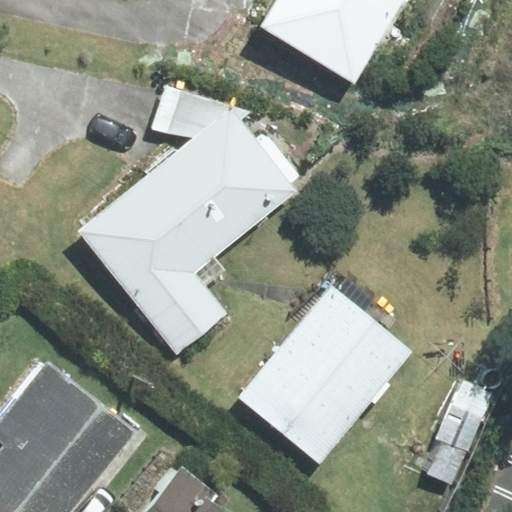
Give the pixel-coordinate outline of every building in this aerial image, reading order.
[(387,0),(261,0),(247,24),(340,80),(387,0)] [(222,106),(157,89),(144,129),(184,137),(213,112),(222,106)] [(202,257),(280,192),(213,112),(184,137),(69,233),(169,352),(215,313),(194,288),(214,271),(202,257)] [(309,289),(225,397),(308,462),(393,353),(309,289)] [(30,361),(0,399),(0,511),(58,511),(121,432),(30,361)] [(167,464),(129,511),(178,511),(190,497),(197,488),(167,464)] [(208,511),(190,497),(178,511),(208,511)]
